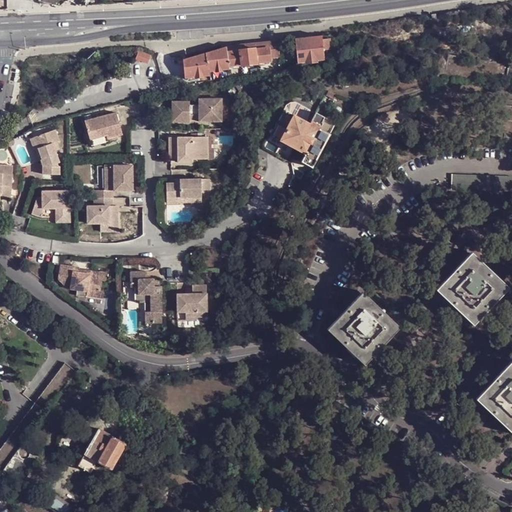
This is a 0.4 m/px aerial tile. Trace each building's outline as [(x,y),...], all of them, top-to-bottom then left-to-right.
[(299,62),(324,60),(321,35),(296,38),(299,62)] [(227,52),(229,67),(270,62),(270,58),(269,46),(270,41),(254,42),(236,44),(226,47),(227,52)] [(226,47),(184,58),(185,74),(189,78),(209,76),(210,72),(230,69),(229,67),(227,52),(226,47)] [(135,60),(139,62),(140,60),(147,62),(151,55),(139,50),(135,60)] [(173,103),(173,124),(190,124),(190,122),(190,117),(200,116),(200,122),(200,123),(221,123),(222,111),(222,102),(222,100),(200,101),(200,106),(190,106),(190,103),(173,103)] [(270,135),(305,154),(301,160),(312,167),(335,123),(320,115),(314,126),(311,124),(314,112),(300,104),(293,102),(287,105),(270,135)] [(86,121),(91,140),(106,135),(107,138),(123,134),(117,112),(86,121)] [(56,129),(34,137),(42,160),(41,160),(43,165),(43,174),(60,174),(60,165),(58,166),(57,163),(60,162),(56,150),(60,148),(57,141),(60,140),(56,129)] [(106,135),(91,140),(92,144),(108,140),(107,138),(106,135)] [(169,137),(170,158),(178,158),(178,162),(189,162),(189,160),(209,159),(208,136),(169,137)] [(35,149),(40,160),(41,160),(42,160),(34,137),(30,139),(34,150),(35,149)] [(0,192),(0,193),(0,196),(12,197),(14,166),(0,164),(0,192)] [(105,165),(105,190),(112,190),(128,190),(129,186),(133,186),(132,164),(105,165)] [(511,190),(511,181),(511,175),(452,172),(451,187),(511,190)] [(167,183),(168,198),(192,197),(192,201),(192,202),(202,202),(202,190),(209,189),(208,179),(180,179),(180,183),(167,183)] [(57,215),(69,215),(68,191),(43,191),(43,198),(38,198),(32,213),(41,216),(44,208),(57,208),(57,215)] [(111,198),(95,198),(95,206),(88,206),(88,223),(101,223),(119,223),(119,211),(114,212),(114,198),(111,198)] [(56,224),(69,224),(69,215),(57,215),(56,224)] [(119,223),(101,223),(101,233),(118,232),(119,223)] [(509,287),(493,272),(491,274),(479,263),(481,260),(471,251),(456,268),(458,270),(447,282),(445,280),(436,289),(453,305),(454,303),(467,314),(465,316),(474,325),(489,308),(487,306),(499,294),(501,296),(509,287)] [(493,272),(481,260),(479,263),(491,274),(493,272)] [(87,295),(103,298),(104,290),(101,289),(103,280),(106,280),(106,273),(91,270),(90,274),(79,271),(80,268),(80,267),(61,264),(58,278),(64,284),(72,285),(71,288),(88,291),(87,295)] [(458,270),(456,268),(445,280),(447,282),(458,270)] [(139,302),(139,323),(162,322),(161,285),(154,286),(153,278),(146,279),(146,271),(131,272),(131,286),(123,286),(124,292),(128,292),(128,302),(139,302)] [(178,294),(178,312),(185,311),(186,316),(208,315),(207,285),(192,285),(193,293),(178,294)] [(372,300),(363,291),(348,308),(350,310),(339,322),(337,320),(328,329),(344,345),(347,342),(359,354),(357,356),(366,364),(381,348),(379,346),(391,334),(392,336),(401,326),(384,311),(383,313),(370,302),(372,300)] [(487,306),(489,308),(501,296),(499,294),(487,306)] [(384,311),(372,300),(370,302),(383,313),(384,311)] [(453,305),(465,316),(467,314),(454,303),(453,305)] [(337,320),(339,322),(350,310),(348,308),(337,320)] [(381,348),(392,336),(391,334),(379,346),(381,348)] [(357,356),(359,354),(347,342),(344,345),(357,356)] [(0,448),(0,468),(3,471),(49,405),(74,369),(62,361),(0,448)] [(511,361),(496,377),(498,380),(487,391),(485,389),(476,398),(493,414),(495,412),(506,424),(505,425),(511,432),(511,361)] [(57,411),(85,372),(80,369),(74,369),(49,405),(57,411)] [(498,380),(496,377),(485,389),(487,391),(498,380)] [(340,398),(346,387),(335,381),(329,391),(340,398)] [(493,414),(505,425),(506,424),(495,412),(493,414)] [(99,428),(78,465),(91,472),(97,461),(111,468),(126,443),(99,428)] [(44,480),(30,471),(21,484),(35,494),(44,480)] [(76,511),(78,510),(44,489),(38,498),(61,511),(76,511)]
